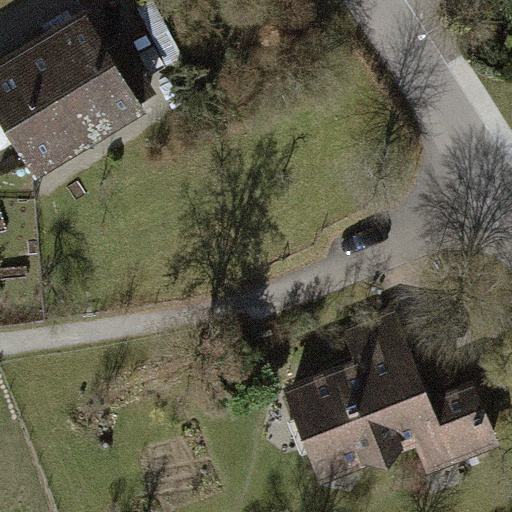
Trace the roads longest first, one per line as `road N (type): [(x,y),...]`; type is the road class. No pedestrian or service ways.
road 1 (residential): [(502,201),(262,300),(51,337)]
road 2 (tertiary): [(502,201),(373,0)]
